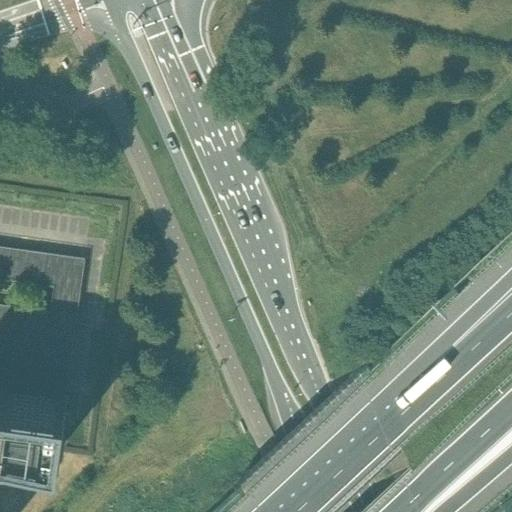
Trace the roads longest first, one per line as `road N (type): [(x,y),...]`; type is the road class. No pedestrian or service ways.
road 1 (secondary): [(108,0),(335,511)]
road 2 (secondary): [(374,511),(160,0)]
road 3 (motorway): [(441,372),(285,511)]
road 4 (motorway): [(400,511),(511,409)]
